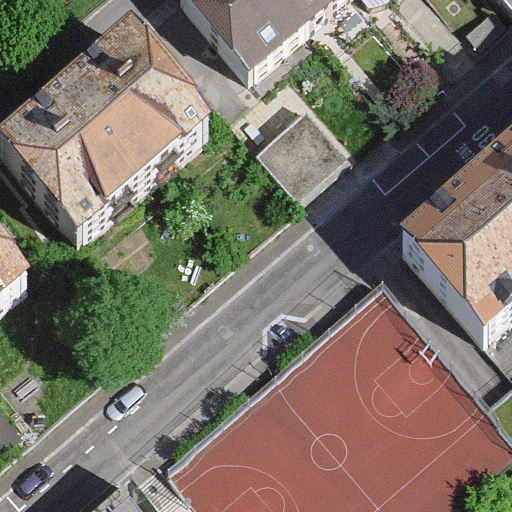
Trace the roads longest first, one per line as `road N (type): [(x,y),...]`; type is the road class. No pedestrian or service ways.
road 1 (residential): [(511,103),(24,511)]
road 2 (residential): [(0,128),(155,0)]
